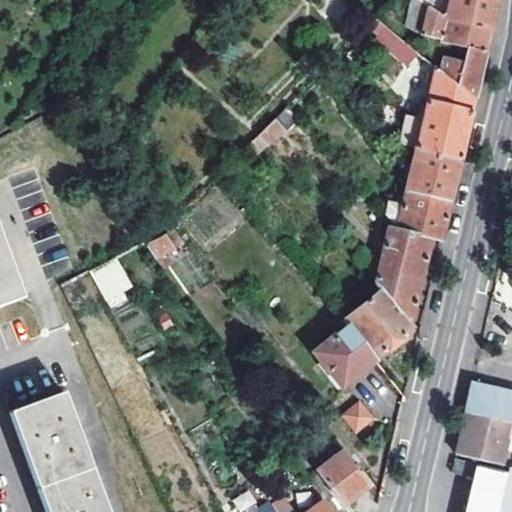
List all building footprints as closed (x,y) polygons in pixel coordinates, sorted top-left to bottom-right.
[(489,29),(446,17),(426,5),(418,0),(412,0),(407,23),(417,29),(438,34),(438,38),(464,44),(461,57),(443,55),(438,69),(474,98),(480,71),(489,29)] [(493,10),(495,0),(449,0),(446,17),(489,29),(493,10)] [(368,23),(366,24),(380,37),(387,27),(374,16),(368,23)] [(438,69),(433,64),(420,118),(404,115),(397,142),(414,149),(460,159),(465,135),(474,98),(438,69)] [(265,145),(296,118),(285,105),(256,135),(265,145)] [(255,154),(265,145),(256,135),(245,145),(255,154)] [(414,149),(405,189),(451,198),(458,166),(460,159),(414,149)] [(405,189),(395,229),(432,238),(441,240),(442,234),(451,198),(405,189)] [(155,257),(184,240),(170,221),(161,228),(163,232),(144,242),(155,257)] [(410,326),(432,238),(395,229),(387,228),(375,284),(374,287),(376,289),(410,326)] [(0,240),(0,303),(20,295),(0,240)] [(123,281),(112,259),(90,270),(102,292),(123,281)] [(340,320),(344,326),(372,358),(410,326),(376,289),(340,320)] [(340,387),(372,358),(344,326),(311,354),(340,387)] [(511,393),(473,383),(468,405),(511,417),(511,393)] [(44,511),(106,511),(62,392),(7,412),(21,450),(44,511)] [(511,421),(511,417),(468,405),(461,436),(458,447),(501,459),(511,421)] [(356,406),(343,417),(354,433),(369,420),(356,406)] [(343,450),(316,470),(341,503),(368,483),(343,450)] [(454,465),(476,471),(505,479),(509,468),(456,453),(454,465)] [(476,471),(467,510),(473,511),(511,511),(511,462),(510,462),(509,468),(505,479),(476,471)] [(305,511),(332,511),(324,499),(305,511)] [(275,511),(270,502),(253,511),(275,511)]
